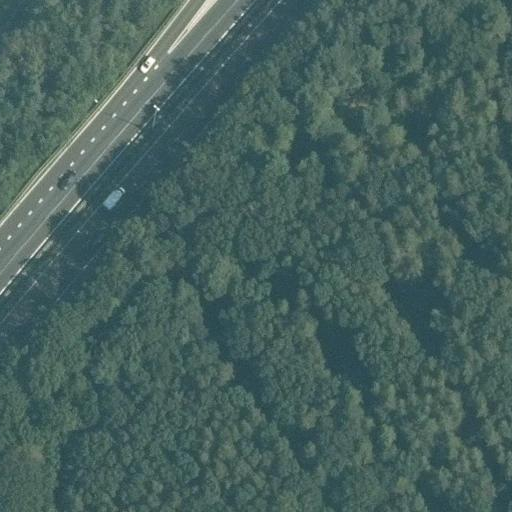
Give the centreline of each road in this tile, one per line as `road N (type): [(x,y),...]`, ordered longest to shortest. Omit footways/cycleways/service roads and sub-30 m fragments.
road 1 (motorway): [(0,348),(306,0)]
road 2 (motorway): [(136,115),(0,274)]
road 3 (motorway): [(239,0),(136,115)]
road 4 (motorway): [(204,0),(176,35),(136,115)]
